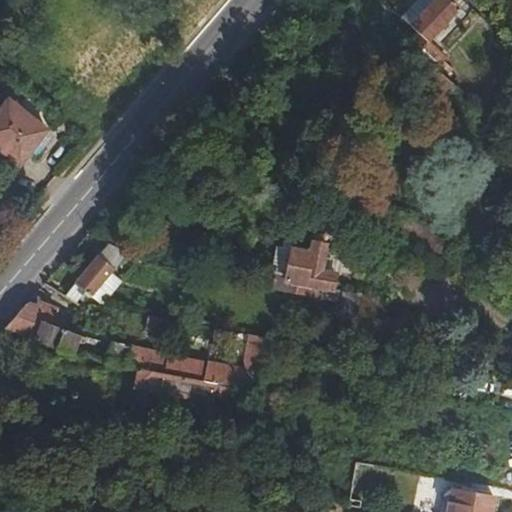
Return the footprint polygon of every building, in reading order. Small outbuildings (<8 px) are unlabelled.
[(446,0),(436,0),(412,26),(430,42),(458,10),(446,0)] [(310,4),(284,31),(317,62),(342,35),(310,4)] [(428,43),(427,44),(418,54),(451,83),(456,88),(463,81),(442,63),(446,59),(428,43)] [(438,97),(451,83),(418,54),(407,68),(438,97)] [(0,109),(0,150),(16,164),(45,130),(9,98),(0,109)] [(306,145),(289,135),(271,166),(288,176),(306,145)] [(430,266),(444,243),(342,176),(330,200),(372,228),(364,241),(400,265),(401,263),(408,267),(415,256),(430,266)] [(314,233),(313,238),(312,243),(326,246),(328,236),(314,233)] [(333,290),(336,274),(321,271),(323,259),(326,246),(312,243),(313,238),(294,234),(293,240),(283,238),(282,246),(276,245),(271,276),(276,277),(274,288),(321,297),(323,289),(333,290)] [(129,253),(110,244),(98,257),(115,270),(129,253)] [(115,270),(98,257),(97,257),(76,283),(77,284),(87,292),(93,297),(112,274),(115,270)] [(321,271),(336,274),(341,275),(343,262),(323,259),(321,271)] [(121,282),(112,274),(93,297),(102,304),(121,282)] [(80,301),(87,292),(77,284),(66,298),(80,301)] [(392,357),(390,362),(428,369),(438,333),(397,321),(381,319),(384,301),(343,295),(340,317),(344,317),(340,349),(392,357)] [(66,321),(30,304),(7,331),(75,355),(81,338),(63,331),(66,321)] [(130,315),(121,313),(115,332),(125,334),(130,315)] [(181,338),(184,324),(148,317),(146,331),(181,338)] [(231,337),(232,330),(216,327),(214,334),(231,337)] [(260,391),(270,338),(251,334),(245,362),(249,370),(249,371),(209,363),(113,345),(109,362),(138,368),(235,386),(260,391)] [(235,386),(138,368),(135,388),(212,403),(213,397),(231,401),(235,386)] [(390,390),(385,415),(402,418),(406,394),(406,393),(390,390)] [(302,399),(260,391),(258,403),(300,412),(302,399)] [(422,398),(406,394),(402,418),(433,425),(436,412),(420,409),(422,398)] [(217,411),(213,430),(224,432),(228,413),(217,411)] [(414,474),(356,462),(349,500),(359,502),(364,477),(412,487),(414,474)] [(452,491),(447,511),(491,511),(494,499),(452,491)]
